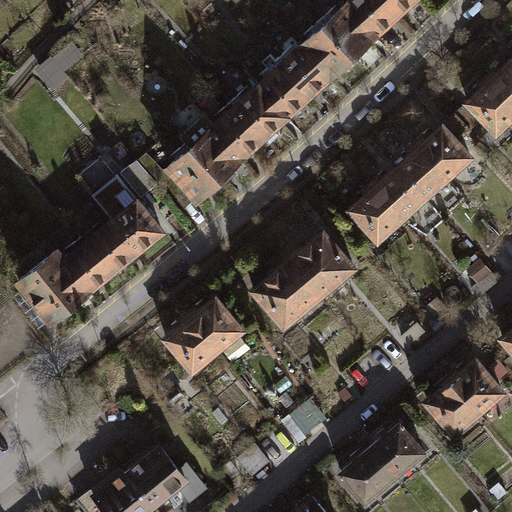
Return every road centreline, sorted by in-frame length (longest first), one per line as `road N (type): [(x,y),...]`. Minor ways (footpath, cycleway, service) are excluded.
road 1 (residential): [(0,482),(33,451),(51,366),(293,169),(481,0)]
road 2 (residential): [(251,511),(511,291)]
